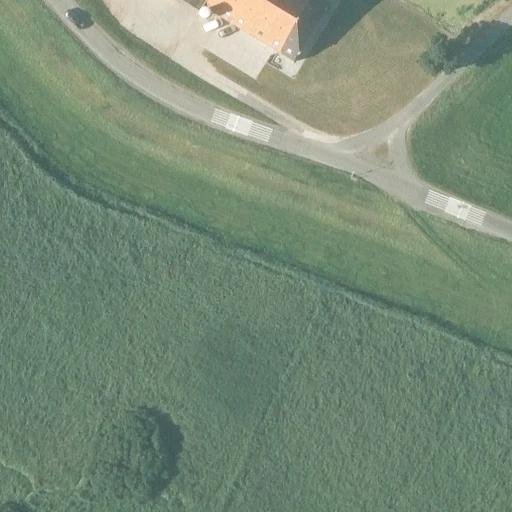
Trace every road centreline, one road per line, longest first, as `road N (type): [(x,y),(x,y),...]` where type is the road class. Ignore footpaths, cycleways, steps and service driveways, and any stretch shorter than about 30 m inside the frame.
road 1 (tertiary): [(368,171),(192,106),(108,52),(59,0)]
road 2 (unclassified): [(511,16),(415,105),(368,171)]
road 3 (tertiary): [(511,234),(368,171)]
